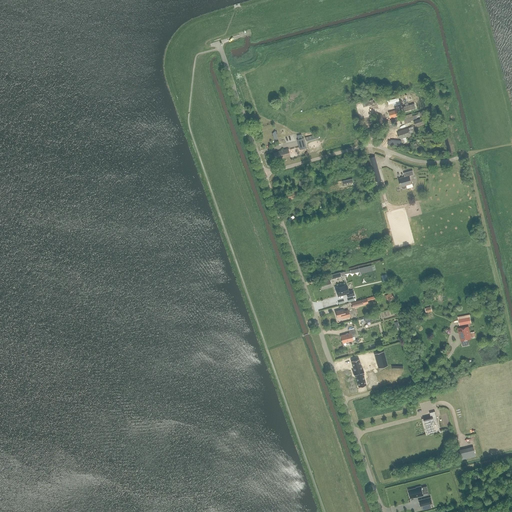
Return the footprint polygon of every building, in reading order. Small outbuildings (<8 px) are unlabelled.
[(369,107),(372,106),(371,105),(364,107),(358,109),(361,118),(371,114),(369,107)] [(396,110),(388,112),(390,118),(398,116),(396,110)] [(410,115),(396,119),(398,127),(409,124),(409,123),(412,122),(410,115)] [(399,134),(398,134),(399,137),(401,136),(401,138),(411,135),(410,132),(409,129),(399,132),(399,134)] [(298,140),(297,140),(299,150),(306,148),(304,139),(302,139),(298,140)] [(288,149),(283,150),(273,153),(274,159),(276,158),(277,160),(290,156),(288,149)] [(378,169),(372,171),(375,182),(381,181),(378,169)] [(407,177),(398,179),(401,187),(402,187),(402,188),(403,189),(404,189),(405,189),(405,188),(406,188),(406,187),(406,186),(412,184),(410,176),(414,175),(413,171),(406,173),(407,177)] [(288,201),(297,198),(295,191),(285,193),(287,199),(288,199),(288,201)] [(320,283),(322,290),(332,288),(330,280),(320,283)] [(346,285),(336,288),(338,296),(346,294),(347,297),(354,295),(353,292),(349,293),(346,285)] [(391,293),(385,297),(389,302),(394,298),(391,293)] [(366,298),(352,302),(353,307),(368,303),(366,298)] [(349,311),(343,312),(343,310),(336,312),(337,318),(342,317),(342,319),(351,317),(349,311)] [(470,317),(458,319),(459,325),(471,323),(470,317)] [(468,327),(458,329),(459,334),(460,333),(461,341),(463,340),(463,341),(462,341),(463,346),(469,345),(468,340),(467,341),(466,340),(470,339),(468,327)] [(356,336),(354,329),(348,330),(349,334),(341,336),(343,343),(353,341),(352,337),(356,336)] [(384,351),(374,354),(378,368),(388,366),(384,351)] [(359,359),(351,361),(354,372),(353,372),(354,377),(355,377),(358,388),(366,385),(363,375),(365,375),(363,370),(362,370),(359,359)] [(427,434),(440,430),(435,411),(430,413),(431,418),(424,420),(427,434)] [(473,446),(459,450),(461,460),(475,456),(473,446)] [(415,498),(424,496),(421,486),(416,487),(416,488),(408,490),(410,499),(414,498),(415,498)] [(431,497),(419,500),(421,506),(432,503),(431,497)]
